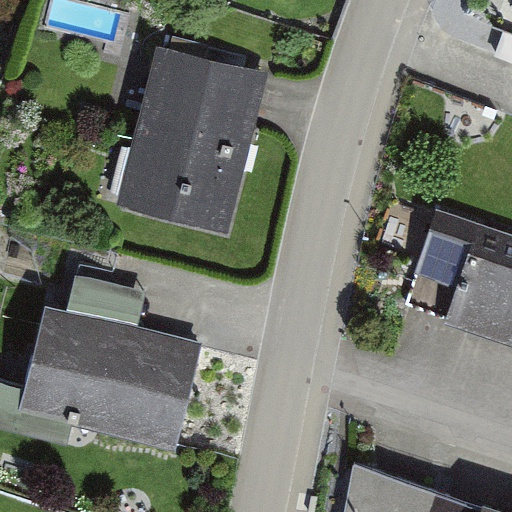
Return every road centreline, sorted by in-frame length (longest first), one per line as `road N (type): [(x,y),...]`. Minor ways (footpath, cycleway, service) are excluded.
road 1 (residential): [(388,0),(342,118),(288,375)]
road 2 (residential): [(288,375),(511,447)]
road 3 (residential): [(288,375),(262,511)]
